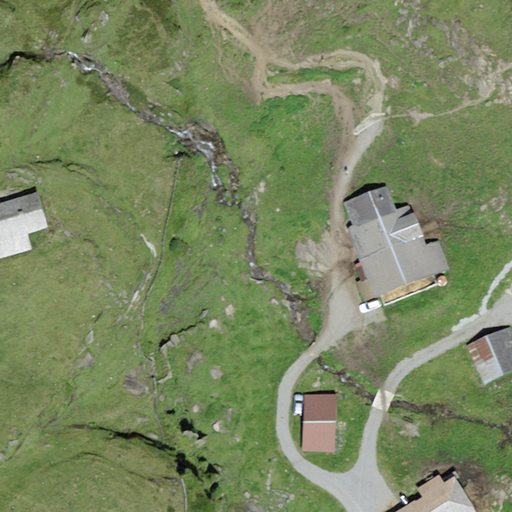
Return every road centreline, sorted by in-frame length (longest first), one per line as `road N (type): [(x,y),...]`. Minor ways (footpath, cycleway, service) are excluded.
road 1 (track): [(364,511),(376,417),(395,377),(463,332),(511,314)]
road 2 (track): [(337,199),(325,336),(292,377),(283,407),(289,450)]
